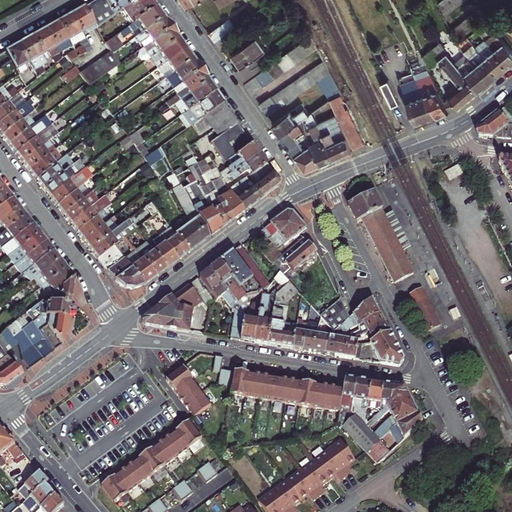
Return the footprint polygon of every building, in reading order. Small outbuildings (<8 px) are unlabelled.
[(105,0),(97,0),(84,7),(94,26),(96,29),(110,19),(115,15),(112,11),(110,9),(105,0)] [(110,0),(116,9),(112,11),(115,15),(118,13),(121,11),(136,0),(110,0)] [(136,0),(121,11),(130,26),(155,8),(148,0),(136,0)] [(443,0),(438,4),(447,16),(466,0),(443,0)] [(262,8),(268,16),(276,10),(271,2),(262,8)] [(87,30),(94,26),(84,7),(77,12),(87,30)] [(110,53),(111,55),(122,47),(118,42),(127,35),(131,32),(135,38),(162,19),(155,8),(130,26),(104,45),(110,53)] [(81,33),(87,30),(77,12),(71,14),(81,33)] [(71,46),(79,42),(82,48),(74,51),(78,58),(91,50),(83,36),(81,33),(71,14),(58,22),(71,46)] [(473,14),(453,30),(461,40),(481,24),(473,14)] [(135,38),(143,48),(170,29),(162,19),(135,38)] [(231,30),(235,28),(229,19),(209,33),(215,42),(216,41),(231,30)] [(58,54),(71,46),(58,22),(45,29),(58,54)] [(42,56),(47,53),(54,65),(62,60),(58,54),(45,29),(31,36),(42,56)] [(147,61),(150,58),(177,40),(170,29),(143,48),(139,51),(138,56),(140,61),(147,61)] [(233,54),(239,50),(236,46),(240,43),(231,30),(216,41),(228,57),(233,54)] [(486,39),(509,67),(511,64),(511,51),(496,32),(491,36),(486,30),(481,34),(486,39)] [(127,35),(131,41),(135,38),(131,32),(127,35)] [(33,70),(40,67),(44,73),(50,69),(42,56),(31,36),(19,44),(29,63),(33,70)] [(266,51),(265,51),(267,49),(257,36),(239,50),(233,54),(242,67),(248,63),(257,57),(266,51)] [(299,44),(307,55),(317,48),(311,36),(299,44)] [(289,41),(293,47),(298,43),(294,38),(289,41)] [(476,47),(499,75),(509,67),(486,39),(476,47)] [(150,58),(158,69),(184,50),(177,40),(150,58)] [(479,92),(489,84),(465,54),(459,60),(451,51),(446,41),(442,43),(447,53),(479,92)] [(439,60),(447,53),(442,43),(423,58),(426,63),(428,69),(439,60)] [(19,74),(26,70),(24,65),(29,63),(19,44),(5,51),(16,70),(17,70),(19,74)] [(294,48),(302,59),(307,55),(299,44),(294,48)] [(465,54),(489,84),(499,75),(476,47),(474,45),(464,53),(465,54)] [(288,52),(297,63),(302,59),(294,48),(288,52)] [(169,68),(173,73),(191,60),(184,50),(158,69),(161,74),(169,68)] [(70,62),(78,58),(74,51),(65,57),(70,62)] [(291,67),(297,63),(288,52),(283,56),(291,67)] [(111,71),(118,66),(111,55),(110,53),(103,58),(111,71)] [(459,109),(479,92),(447,53),(439,60),(440,61),(445,68),(447,71),(458,84),(452,89),(455,94),(450,98),(459,109)] [(286,71),(291,67),(283,56),(278,60),(286,71)] [(248,63),(252,70),(261,62),(257,57),(248,63)] [(104,75),(111,71),(103,58),(96,63),(104,75)] [(165,79),(172,90),(199,71),(191,60),(173,73),(165,79)] [(280,75),(286,71),(278,60),(272,64),(280,75)] [(428,69),(429,70),(440,61),(439,60),(428,69)] [(324,76),(330,73),(324,61),(315,67),(324,76)] [(256,76),(261,72),(266,68),(261,62),(252,70),(248,63),(242,67),(236,72),(245,84),(256,76)] [(26,70),(26,73),(33,70),(29,63),(24,65),(26,70)] [(97,81),(104,75),(96,63),(88,69),(97,81)] [(426,63),(411,69),(413,74),(419,90),(422,89),(428,106),(431,105),(436,117),(449,112),(444,102),(429,70),(428,69),(426,63)] [(267,68),(275,79),(280,75),(272,64),(267,68)] [(319,80),(324,76),(315,67),(310,70),(319,80)] [(68,83),(79,75),(74,68),(63,77),(68,83)] [(266,68),(261,72),(269,83),(275,79),(267,68),(266,68)] [(88,87),(97,81),(88,69),(79,75),(86,84),(88,87)] [(33,70),(26,73),(32,83),(38,78),(33,70)] [(313,84),(317,82),(319,80),(310,70),(304,74),(313,84)] [(169,109),(174,105),(207,82),(199,71),(172,90),(177,96),(165,104),(169,109)] [(259,82),(264,87),(269,83),(261,72),(256,76),(259,82)] [(317,82),(321,88),(333,79),(330,73),(324,76),(319,80),(317,82)] [(304,74),(299,78),(308,88),(313,84),(304,74)] [(399,79),(416,124),(436,117),(431,105),(428,106),(422,89),(419,90),(413,74),(399,79)] [(245,84),(249,89),(259,82),(256,76),(245,84)] [(293,82),(302,92),(308,88),(299,78),(293,82)] [(321,88),(324,93),(336,85),(333,79),(321,88)] [(381,84),(392,107),(400,103),(389,81),(381,84)] [(94,85),(99,92),(104,88),(99,82),(94,85)] [(174,105),(181,115),(214,92),(207,82),(174,105)] [(249,89),(253,95),(264,87),(259,82),(249,89)] [(297,96),(302,92),(293,82),(288,86),(297,96)] [(329,101),(330,100),(340,93),(336,85),(324,93),(329,101)] [(105,91),(108,96),(115,91),(111,86),(105,91)] [(291,100),(297,96),(288,86),(282,90),(291,100)] [(6,94),(5,92),(0,95),(0,107),(18,94),(13,88),(6,94)] [(286,104),(291,100),(282,90),(277,93),(286,104)] [(98,95),(101,100),(106,97),(103,92),(98,95)] [(189,127),(203,117),(222,104),(214,92),(181,115),(189,127)] [(278,108),(286,104),(277,93),(271,97),(275,103),(278,108)] [(0,121),(25,102),(18,94),(0,107),(0,121)] [(88,97),(93,103),(97,100),(93,94),(88,97)] [(342,103),(344,102),(341,95),(330,101),(336,114),(345,110),(342,103)] [(26,116),(22,112),(38,100),(34,96),(25,102),(0,121),(0,134),(0,135),(26,116)] [(260,105),(263,111),(275,103),(271,97),(260,105)] [(444,102),(449,112),(459,109),(450,98),(444,102)] [(96,105),(101,112),(105,109),(100,103),(96,105)] [(275,103),(263,111),(268,116),(278,108),(275,103)] [(290,112),(273,124),(281,135),(300,121),(310,114),(313,112),(317,109),(314,103),(305,109),(299,113),(293,117),(290,112)] [(212,130),(218,137),(236,124),(222,104),(203,117),(212,130)] [(296,109),(299,113),(305,109),(302,104),(296,109)] [(347,109),(345,110),(336,114),(337,115),(342,127),(353,122),(347,109)] [(511,117),(504,109),(498,114),(509,127),(511,127),(511,117)] [(100,115),(103,120),(110,115),(106,110),(100,115)] [(305,132),(312,129),(317,139),(311,142),(311,144),(322,164),(333,158),(318,123),(313,112),(310,114),(300,121),(304,130),(305,132)] [(477,130),(479,138),(511,139),(511,127),(509,127),(498,114),(477,130)] [(0,135),(7,144),(33,124),(27,115),(26,116),(0,135)] [(177,118),(185,130),(189,127),(181,115),(177,118)] [(333,158),(353,149),(348,137),(342,127),(337,115),(318,123),(333,158)] [(14,153),(50,126),(44,117),(34,124),(33,124),(7,144),(14,153)] [(281,135),(285,142),(304,130),(300,121),(281,135)] [(342,127),(348,137),(359,133),(353,122),(342,127)] [(218,137),(209,143),(223,163),(228,160),(250,144),(236,124),(218,137)] [(50,125),(50,126),(14,153),(21,162),(48,141),(52,138),(49,134),(54,130),(50,125)] [(111,128),(115,134),(119,131),(115,125),(111,128)] [(305,132),(304,130),(285,142),(295,155),(304,149),(300,142),(297,138),(305,132)] [(300,142),(308,137),(305,132),(297,138),(300,142)] [(135,133),(128,138),(133,145),(134,146),(135,148),(141,144),(142,143),(135,133)] [(348,137),(353,149),(363,146),(362,142),(363,142),(359,133),(348,137)] [(305,171),(322,164),(311,144),(311,142),(308,137),(300,142),(304,149),(295,155),(305,171)] [(119,144),(125,151),(133,145),(128,138),(119,144)] [(21,162),(28,171),(55,150),(52,146),(48,141),(21,162)] [(140,154),(144,159),(149,156),(141,144),(135,148),(140,154)] [(228,160),(231,165),(218,175),(221,180),(226,177),(226,176),(257,154),(250,144),(228,160)] [(35,180),(62,159),(55,150),(28,171),(35,180)] [(147,163),(149,167),(161,158),(156,150),(149,156),(144,159),(147,163)] [(231,177),(233,181),(246,172),(249,175),(265,165),(257,154),(226,176),(228,179),(231,177)] [(65,156),(62,159),(35,180),(37,183),(45,193),(48,197),(84,170),(78,161),(72,165),(65,156)] [(511,159),(501,159),(500,159),(499,159),(499,160),(499,161),(510,184),(511,182),(511,159)] [(147,177),(153,172),(147,164),(141,169),(147,177)] [(191,176),(220,229),(230,222),(238,216),(242,213),(227,191),(224,185),(221,180),(215,182),(206,166),(199,170),(196,165),(188,170),(191,176)] [(244,179),(260,200),(276,188),(277,182),(265,165),(249,175),(244,179)] [(458,166),(445,173),(449,182),(463,175),(458,166)] [(174,175),(175,177),(182,173),(180,168),(173,172),(174,175)] [(82,185),(91,178),(84,170),(48,197),(55,206),(82,185)] [(165,179),(172,190),(179,186),(175,177),(174,175),(165,179)] [(191,176),(185,179),(189,185),(181,189),(208,238),(220,229),(191,176)] [(227,191),(242,213),(260,200),(244,179),(227,191)] [(62,215),(82,199),(78,195),(86,190),(82,185),(55,206),(62,215)] [(179,186),(172,190),(190,223),(174,235),(187,253),(208,238),(181,189),(179,186)] [(0,192),(0,206),(11,198),(4,189),(0,192)] [(82,199),(62,215),(69,224),(98,201),(91,192),(82,199)] [(376,249),(394,284),(414,274),(402,252),(396,239),(384,215),(382,211),(374,194),(349,206),(357,223),(362,221),(376,249)] [(111,205),(104,197),(100,200),(98,201),(69,224),(75,233),(99,214),(103,211),(111,205)] [(0,220),(18,207),(11,198),(0,206),(0,220)] [(144,208),(149,214),(155,210),(150,203),(144,208)] [(0,227),(2,226),(5,230),(25,216),(18,207),(0,220),(0,227)] [(82,241),(102,226),(99,222),(103,219),(106,216),(103,211),(99,214),(75,233),(82,241)] [(392,212),(384,215),(402,252),(411,248),(392,212)] [(286,245),(306,230),(293,214),(288,213),(262,232),(272,244),(278,252),(284,246),(275,235),(277,234),(286,245)] [(119,235),(131,225),(138,220),(134,215),(116,229),(109,235),(89,250),(96,259),(113,246),(122,239),(119,235)] [(0,234),(0,247),(0,248),(31,224),(25,216),(5,230),(1,234),(0,234)] [(82,241),(89,250),(109,235),(106,231),(113,225),(110,220),(106,223),(102,226),(82,241)] [(146,221),(141,225),(149,234),(153,231),(146,221)] [(7,257),(38,233),(31,224),(0,248),(7,257)] [(167,230),(158,237),(176,261),(187,253),(174,235),(166,224),(163,226),(167,230)] [(106,231),(109,235),(116,229),(113,225),(106,231)] [(119,235),(122,239),(124,237),(134,230),(131,225),(119,235)] [(38,233),(7,257),(14,266),(45,242),(38,233)] [(275,235),(284,246),(286,245),(277,234),(275,235)] [(122,239),(129,249),(132,247),(124,237),(122,239)] [(158,237),(155,239),(154,237),(150,239),(152,241),(147,245),(165,270),(176,261),(158,237)] [(286,264),(294,273),(317,253),(309,243),(308,244),(303,239),(282,256),(278,260),(283,266),(286,264)] [(20,275),(22,273),(52,251),(45,242),(14,266),(20,275)] [(147,245),(145,244),(135,251),(154,277),(165,270),(147,245)] [(272,265),(278,260),(282,256),(278,252),(272,244),(261,253),(272,265)] [(140,287),(143,286),(123,259),(113,246),(96,259),(97,260),(115,284),(120,288),(125,290),(130,290),(135,290),(138,289),(140,287)] [(129,249),(132,253),(123,259),(143,286),(154,277),(135,251),(132,247),(129,249)] [(262,295),(269,286),(241,247),(221,263),(247,298),(258,296),(262,295)] [(24,275),(29,282),(32,280),(58,260),(52,251),(22,273),(24,275)] [(32,280),(39,289),(65,268),(58,260),(32,280)] [(280,273),(286,280),(294,273),(286,264),(283,266),(278,260),(272,265),(280,273)] [(221,263),(210,270),(234,302),(232,312),(235,312),(232,329),(233,329),(231,340),(241,341),(245,313),(247,298),(221,263)] [(51,293),(72,277),(65,268),(39,289),(46,297),(51,293)] [(217,301),(222,298),(232,310),(232,312),(234,302),(210,270),(200,278),(217,301)] [(280,286),(272,294),(270,298),(262,297),(255,344),(268,346),(276,297),(290,284),(286,280),(280,273),(274,280),(280,286)] [(50,302),(68,305),(72,277),(51,293),(50,302)] [(203,302),(206,306),(214,301),(198,280),(190,285),(203,302)] [(297,326),(285,324),(288,305),(287,302),(297,292),(290,284),(276,297),(268,346),(293,350),(297,326)] [(180,309),(192,310),(203,302),(190,285),(172,299),(180,309)] [(429,332),(440,326),(422,290),(411,296),(429,332)] [(252,310),(251,314),(245,313),(241,341),(255,344),(262,297),(262,295),(258,296),(256,308),(252,310)] [(143,320),(144,325),(189,333),(192,310),(180,309),(172,299),(143,320)] [(345,309),(340,299),(322,315),(320,317),(322,320),(325,323),(327,325),(345,309)] [(358,327),(364,324),(380,316),(372,299),(354,314),(349,318),(340,327),(342,330),(343,334),(346,335),(347,332),(358,327)] [(48,315),(66,318),(68,305),(50,302),(41,301),(30,310),(32,313),(38,307),(38,313),(38,314),(48,315)] [(310,307),(316,313),(319,312),(311,303),(309,305),(310,307)] [(310,310),(318,319),(320,317),(316,313),(310,307),(310,310)] [(456,308),(449,311),(454,321),(461,318),(456,308)] [(338,329),(340,327),(349,318),(345,309),(327,325),(328,326),(333,332),(336,330),(338,329)] [(37,331),(53,352),(61,345),(66,318),(48,315),(46,325),(37,331)] [(368,333),(385,325),(380,316),(364,324),(358,327),(359,331),(350,336),(353,342),(358,342),(361,340),(360,337),(368,333)] [(28,325),(21,317),(17,320),(6,328),(12,337),(20,331),(28,325)] [(193,326),(192,333),(204,335),(206,321),(196,320),(195,326),(193,326)] [(303,352),(306,334),(307,325),(303,325),(304,322),(298,321),(297,326),(293,350),(303,352)] [(37,331),(31,323),(28,325),(20,331),(32,347),(42,360),(53,352),(37,331)] [(373,343),(390,334),(385,325),(368,333),(373,343)] [(25,352),(32,347),(20,331),(12,337),(6,328),(0,335),(10,348),(17,344),(21,361),(28,370),(35,365),(25,352)] [(306,334),(303,352),(312,353),(316,335),(306,334)] [(370,344),(380,365),(399,368),(403,362),(390,334),(373,343),(370,344)] [(0,335),(0,347),(4,353),(10,348),(0,335)] [(316,335),(312,353),(322,355),(326,337),(316,335)] [(326,337),(322,355),(334,357),(337,339),(326,337)] [(349,359),(354,360),(357,344),(358,342),(353,342),(343,340),(337,339),(334,357),(339,358),(349,359)] [(0,387),(3,388),(21,375),(4,353),(0,347),(0,387)] [(25,352),(35,365),(42,360),(32,347),(25,352)] [(213,372),(221,374),(221,371),(223,358),(215,357),(213,372)] [(166,381),(176,394),(193,381),(183,368),(166,381)] [(219,386),(226,387),(228,372),(221,371),(221,374),(219,386)] [(228,372),(226,387),(232,388),(234,373),(228,372)] [(231,396),(245,398),(249,375),(234,373),(232,388),(231,396)] [(249,375),(245,398),(258,400),(262,377),(249,375)] [(258,400),(271,402),(275,379),(262,377),(258,400)] [(365,426),(352,412),(357,380),(345,378),(343,391),(340,414),(338,424),(376,466),(390,453),(381,443),(379,441),(373,435),(369,430),(365,426)] [(275,379),(271,402),(285,405),(288,382),(275,379)] [(352,412),(365,426),(372,383),(357,380),(352,412)] [(185,406),(202,393),(193,381),(176,394),(185,406)] [(285,405),(298,407),(301,384),(288,382),(285,405)] [(365,426),(372,420),(371,418),(372,417),(373,409),(377,410),(379,408),(380,407),(384,385),(372,383),(365,426)] [(301,384),(298,407),(312,409),(316,386),(301,384)] [(379,408),(381,411),(390,403),(394,386),(384,385),(380,407),(379,408)] [(316,386),(312,409),(325,412),(329,388),(316,386)] [(378,421),(387,413),(389,411),(392,418),(389,419),(373,435),(379,441),(381,439),(389,432),(396,425),(418,414),(415,406),(407,390),(404,389),(403,388),(394,386),(390,403),(381,411),(374,418),(378,421)] [(325,412),(340,414),(343,391),(329,388),(325,412)] [(185,406),(194,418),(211,406),(202,393),(185,406)] [(389,432),(393,436),(398,445),(422,422),(418,414),(396,425),(389,432)] [(365,426),(369,430),(378,421),(374,418),(372,420),(365,426)] [(176,432),(188,449),(202,440),(189,422),(176,432)] [(0,467),(1,468),(3,466),(5,464),(0,456),(0,455),(6,451),(15,465),(19,463),(20,463),(27,458),(2,430),(0,429),(0,467)] [(177,458),(188,449),(176,432),(164,440),(177,458)] [(152,449),(165,467),(177,458),(164,440),(152,449)] [(350,467),(356,462),(342,442),(328,453),(346,478),(352,474),(348,468),(346,466),(348,465),(350,467)] [(152,476),(165,467),(152,449),(139,459),(152,476)] [(246,453),(249,457),(255,453),(252,449),(246,453)] [(314,463),(329,482),(334,478),(333,476),(335,475),(336,477),(340,483),(346,478),(328,453),(314,463)] [(127,468),(140,485),(152,476),(139,459),(127,468)] [(323,486),(329,482),(314,463),(300,473),(319,498),(325,494),(321,488),(319,486),(321,485),(323,486)] [(203,468),(212,480),(218,476),(209,464),(203,468)] [(127,494),(140,485),(127,468),(115,477),(127,494)] [(197,472),(206,484),(212,480),(203,468),(197,472)] [(287,483),(301,503),(307,498),(305,496),(307,495),(309,497),(313,503),(319,498),(300,473),(287,483)] [(11,499),(18,509),(24,504),(46,485),(48,483),(40,474),(11,499)] [(101,487),(114,504),(127,494),(115,477),(101,487)] [(184,482),(178,486),(187,498),(193,494),(184,482)] [(273,493),(286,511),(296,511),(293,508),(292,506),(294,505),(295,507),(301,503),(287,483),(273,493)] [(24,504),(30,511),(37,511),(55,497),(46,485),(24,504)] [(172,491),(181,503),(187,498),(178,486),(172,491)] [(286,511),(273,493),(259,503),(265,511),(286,511)] [(57,511),(64,507),(55,497),(37,511),(57,511)] [(154,505),(159,511),(168,511),(160,500),(154,505)]
